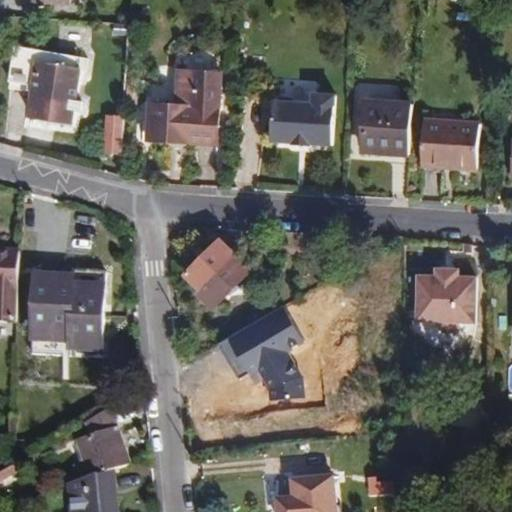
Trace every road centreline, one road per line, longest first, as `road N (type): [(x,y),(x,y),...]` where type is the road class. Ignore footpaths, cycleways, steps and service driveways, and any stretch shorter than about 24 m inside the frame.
road 1 (residential): [(511,228),(149,204)]
road 2 (residential): [(177,511),(149,204)]
road 3 (residential): [(149,204),(0,165)]
